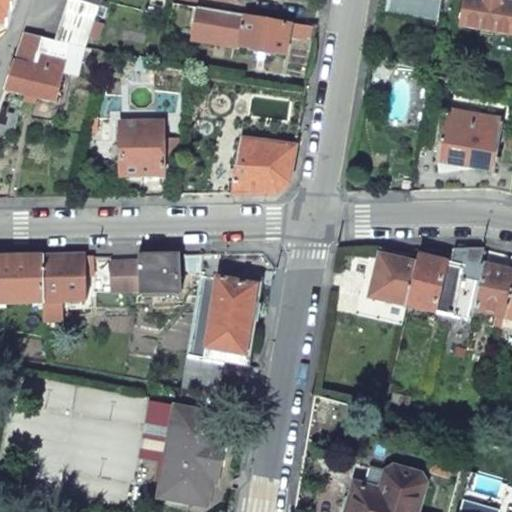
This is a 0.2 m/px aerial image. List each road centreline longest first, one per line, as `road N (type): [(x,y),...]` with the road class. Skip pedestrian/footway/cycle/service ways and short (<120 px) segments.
road 1 (residential): [(314,224),(0,229)]
road 2 (residential): [(262,511),(314,224)]
road 3 (residential): [(314,224),(355,0)]
road 4 (residential): [(511,225),(314,224)]
